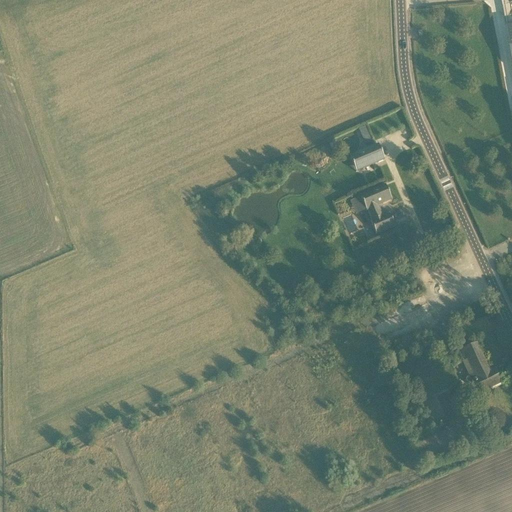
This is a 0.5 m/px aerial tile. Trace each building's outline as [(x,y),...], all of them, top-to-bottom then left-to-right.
[(509,6),(502,7),(506,24),(511,56),(511,12),(511,5),(509,6)] [(365,128),(358,131),(364,142),(370,139),(365,128)] [(356,173),(384,161),(378,146),(350,158),(356,173)] [(376,235),(395,227),(389,215),(382,218),(378,207),(391,201),(385,186),(360,197),(366,211),(368,211),(372,222),(371,223),(376,235)] [(365,274),(385,268),(383,260),(362,267),(365,274)] [(475,384),(480,394),(501,384),(495,371),(490,373),(476,345),(461,352),(466,362),(462,363),(468,376),(466,380),(468,385),(473,385),(475,384)]
